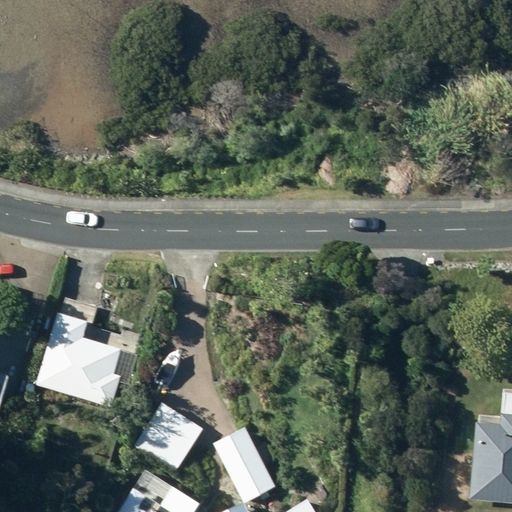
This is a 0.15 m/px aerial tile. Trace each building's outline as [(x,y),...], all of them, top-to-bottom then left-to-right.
[(57,298),(33,386),(110,406),(118,377),(112,375),(118,350),(111,349),(114,338),(80,330),(87,306),(57,298)] [(0,392),(5,377),(15,380),(32,323),(6,315),(1,331),(0,330),(0,392)] [(436,367),(429,445),(488,450),(492,406),(507,407),(505,431),(511,431),(511,360),(462,356),(461,369),(436,367)] [(165,391),(144,422),(187,451),(195,439),(181,430),(194,410),(165,391)] [(218,460),(209,465),(221,486),(228,482),(241,505),(273,487),(241,428),(209,445),(218,460)] [(175,511),(179,506),(160,494),(153,504),(130,489),(115,511),(175,511)] [(312,511),(305,500),(286,511),(312,511)]
